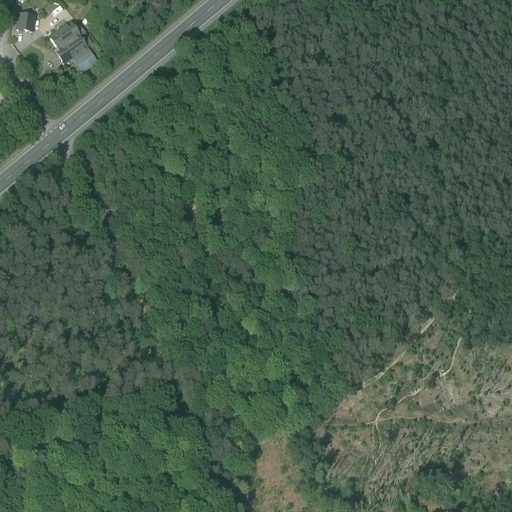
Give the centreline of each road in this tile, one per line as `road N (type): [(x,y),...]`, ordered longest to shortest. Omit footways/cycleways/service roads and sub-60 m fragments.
road 1 (track): [(225,511),(75,165),(54,140)]
road 2 (primary): [(54,140),(223,0)]
road 3 (unclassified): [(11,0),(4,53),(54,140)]
